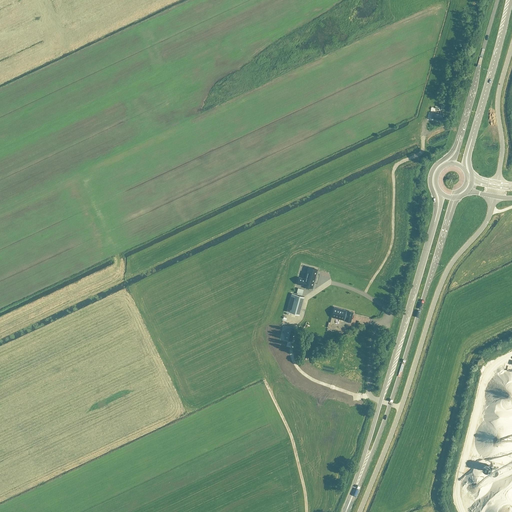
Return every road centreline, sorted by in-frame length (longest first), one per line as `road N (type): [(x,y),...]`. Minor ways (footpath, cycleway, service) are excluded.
road 1 (unclassified): [(359,511),(441,281),(485,223),(493,196)]
road 2 (primary): [(362,468),(448,217)]
road 3 (primary): [(436,214),(362,468)]
road 4 (primary): [(468,149),(510,0)]
road 5 (primary): [(497,0),(456,146)]
road 6 (unclassified): [(495,185),(502,150),(497,107),(511,45)]
